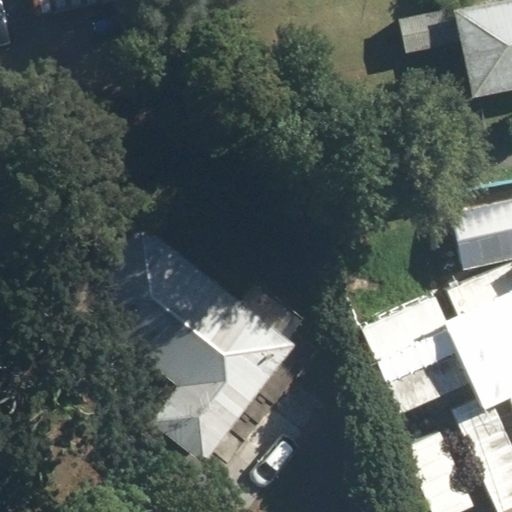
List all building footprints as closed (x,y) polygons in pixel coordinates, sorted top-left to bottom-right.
[(41,0),(45,15),(107,0),(41,0)] [(446,45),(456,96),(511,85),(511,0),(392,22),(397,54),(446,45)] [(511,255),(511,198),(442,210),(452,266),(511,255)] [(131,422),(185,464),(278,344),(131,229),(68,310),(161,383),(131,422)] [(258,511),(339,409),(293,373),(195,497),(214,511),(258,511)] [(470,480),(446,406),(400,421),(424,495),(470,480)]
